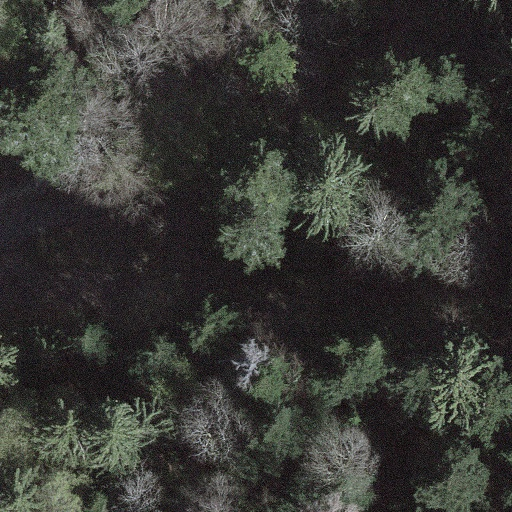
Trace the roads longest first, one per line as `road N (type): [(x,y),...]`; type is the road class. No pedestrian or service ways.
road 1 (track): [(511,22),(238,169),(0,248)]
road 2 (track): [(0,287),(214,294),(511,351)]
